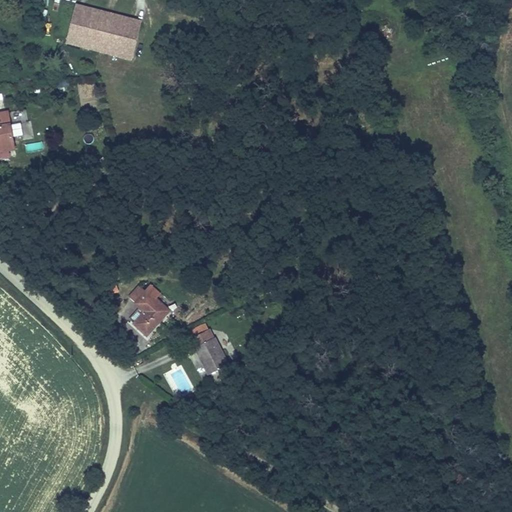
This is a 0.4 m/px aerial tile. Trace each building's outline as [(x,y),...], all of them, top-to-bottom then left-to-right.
[(105,43),(111,21),(93,16),(96,8),(81,4),(67,49),(76,51),(79,39),(105,43)] [(130,47),(136,27),(111,21),(105,43),(130,47)] [(68,80),(57,80),(58,88),(68,88),(68,80)] [(11,120),(0,122),(0,156),(9,155),(8,147),(15,146),(13,132),(21,130),(19,119),(11,120)] [(26,144),(27,153),(44,150),(42,142),(26,144)] [(171,312),(148,292),(137,303),(142,308),(133,318),(151,335),(171,312)] [(220,336),(197,345),(209,374),(222,368),(225,377),(245,368),(241,359),(231,363),(220,336)]
